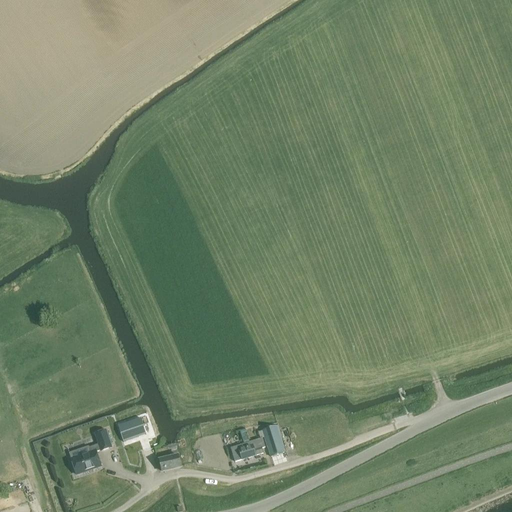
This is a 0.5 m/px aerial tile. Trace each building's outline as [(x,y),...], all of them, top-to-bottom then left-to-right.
[(141,420),(118,428),(123,444),(147,436),(141,420)] [(283,454),(275,428),(261,433),(270,458),(283,454)] [(70,460),(76,477),(102,468),(97,452),(100,451),(101,453),(112,449),(106,431),(94,435),(98,446),(88,449),(90,453),(70,460)] [(231,449),(235,463),(245,460),(263,455),(262,451),(264,450),(263,445),(264,445),(262,440),(231,449)] [(161,461),(163,472),(182,468),(179,456),(161,461)]
